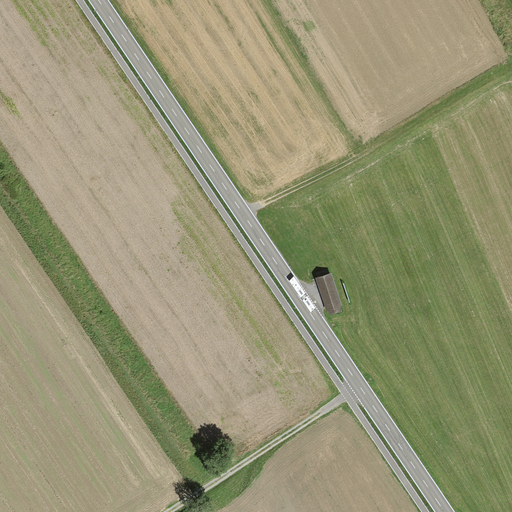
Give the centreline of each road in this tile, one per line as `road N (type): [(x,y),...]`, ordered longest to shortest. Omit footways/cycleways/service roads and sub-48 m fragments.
road 1 (secondary): [(99,0),(444,511)]
road 2 (track): [(167,511),(357,384)]
